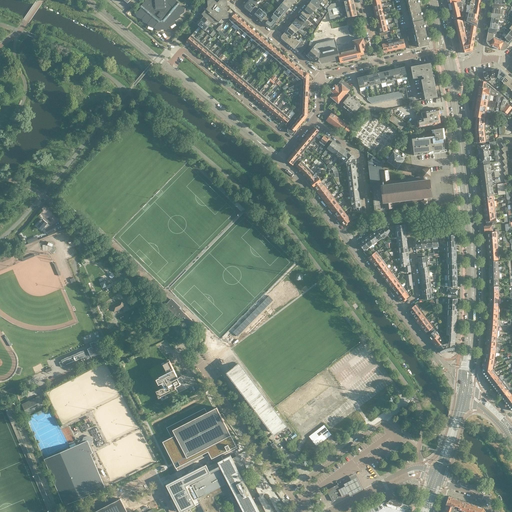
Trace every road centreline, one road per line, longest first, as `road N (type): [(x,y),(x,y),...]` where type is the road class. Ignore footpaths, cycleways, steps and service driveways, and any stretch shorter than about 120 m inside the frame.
road 1 (residential): [(302,511),(185,340)]
road 2 (secondary): [(467,387),(476,292),(471,212)]
road 3 (secondary): [(466,212),(461,381)]
road 4 (residential): [(166,67),(182,50),(293,142)]
road 5 (tertiary): [(277,163),(166,67)]
road 6 (residential): [(369,224),(359,157),(313,119)]
